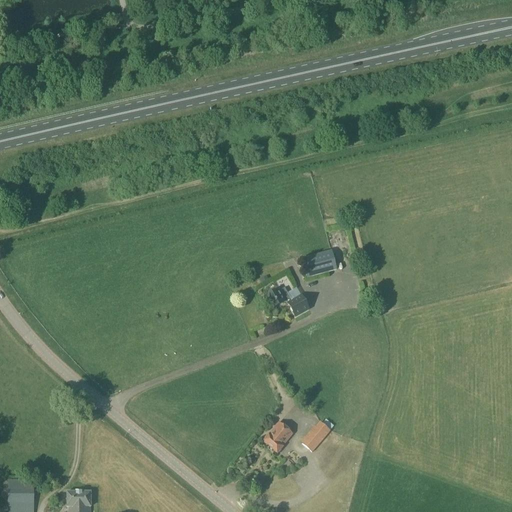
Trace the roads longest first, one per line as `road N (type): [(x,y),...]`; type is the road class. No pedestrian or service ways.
road 1 (primary): [(0,143),(381,57)]
road 2 (tertiary): [(232,511),(48,355),(0,297)]
road 3 (primary): [(511,26),(381,57)]
road 4 (primary): [(381,57),(511,32)]
